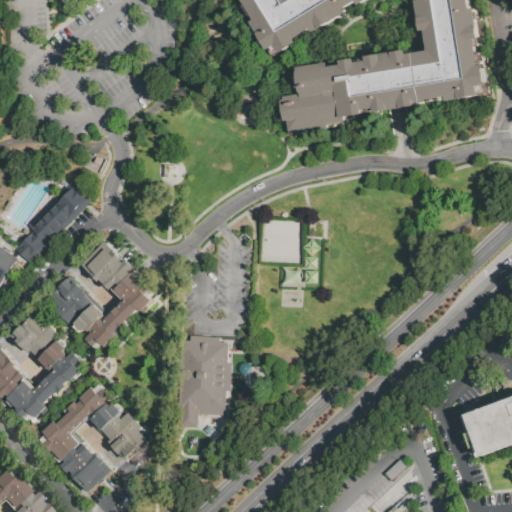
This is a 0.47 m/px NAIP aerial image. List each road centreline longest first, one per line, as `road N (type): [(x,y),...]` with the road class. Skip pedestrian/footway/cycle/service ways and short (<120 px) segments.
road 1 (residential): [(112,213),(149,249),(173,257),(281,183),(362,165),(418,168),(498,152)]
road 2 (secondary): [(511,230),(208,511)]
road 3 (secondary): [(242,511),(472,299)]
